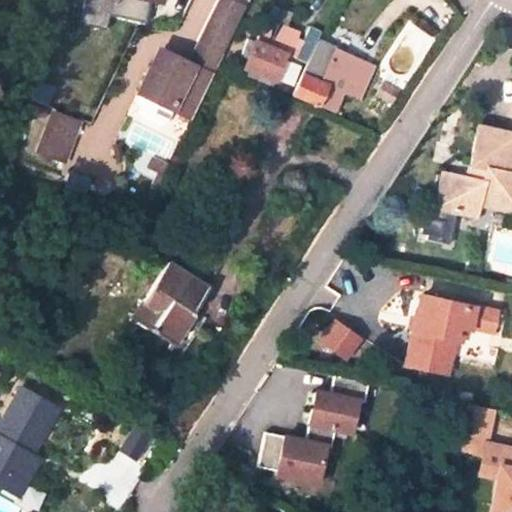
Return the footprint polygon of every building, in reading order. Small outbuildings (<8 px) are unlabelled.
[(99,0),(97,12),(147,22),(151,0),(99,0)] [(151,0),(147,22),(154,23),(158,1),(153,0),(151,0)] [(242,6),(230,0),(220,0),(191,62),(211,72),(242,6)] [(273,83),(287,51),(289,53),(305,60),(319,30),(310,26),(302,42),(295,39),(288,36),(292,27),(266,16),(256,39),(248,35),(241,53),(249,56),(243,72),(273,83)] [(167,51),(159,48),(151,66),(159,70),(167,51)] [(334,112),(344,92),(357,98),(372,65),(336,48),(321,81),(302,74),(293,95),(334,112)] [(191,62),(167,51),(159,70),(151,66),(138,93),(139,93),(135,103),(140,105),(138,110),(140,116),(159,125),(165,124),(172,109),(190,117),(213,73),(211,72),(191,62)] [(402,87),(385,80),(380,92),(397,99),(402,87)] [(80,120),(55,110),(39,151),(64,161),(80,120)] [(511,158),(511,146),(474,139),(466,176),(470,176),(467,190),(440,184),(432,219),(466,228),(475,222),(477,217),(511,224),(511,185),(507,184),(511,158)] [(159,174),(163,165),(149,158),(145,167),(159,174)] [(210,286),(168,261),(131,316),(173,343),(210,286)] [(473,305),(461,303),(420,292),(407,345),(403,360),(406,361),(445,370),(456,322),(468,325),(469,323),(473,305)] [(495,311),(473,305),(469,323),(490,328),(495,311)] [(353,359),(366,335),(333,318),(321,342),(353,359)] [(56,408),(18,387),(0,417),(0,488),(18,499),(40,460),(32,451),(56,408)] [(484,443),(491,409),(467,404),(459,448),(482,453),(484,443)] [(341,432),(309,414),(286,456),(318,475),(341,432)] [(152,436),(133,425),(118,449),(137,463),(152,436)] [(112,455),(73,431),(51,467),(71,478),(91,490),(104,469),(112,455)] [(511,511),(511,448),(484,443),(482,453),(478,472),(497,476),(489,511),(511,511)] [(66,486),(90,500),(100,484),(105,487),(113,474),(104,469),(91,490),(71,478),(66,486)] [(253,511),(217,496),(209,509),(207,511),(253,511)]
